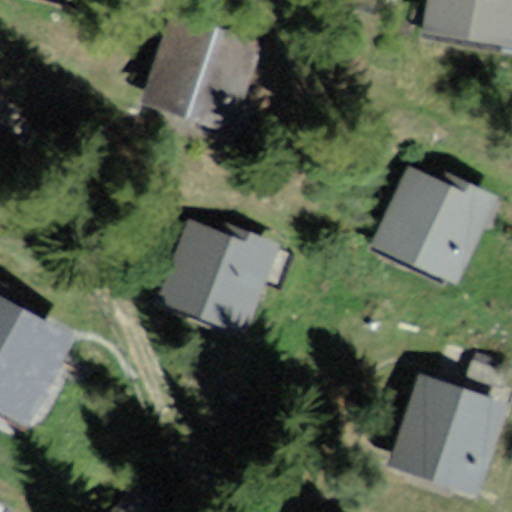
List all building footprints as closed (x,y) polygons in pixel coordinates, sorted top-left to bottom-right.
[(511,0),(424,0),(418,38),(511,52),(511,0)] [(278,35),(186,9),(161,95),(254,121),(278,35)] [(488,197),(394,161),(363,244),(457,279),(488,197)] [(291,253),(200,220),(170,299),(261,333),(291,253)] [(92,337),(0,290),(0,396),(50,421),(92,337)] [(511,410),(511,394),(428,371),(403,460),(491,485),(511,410)]
